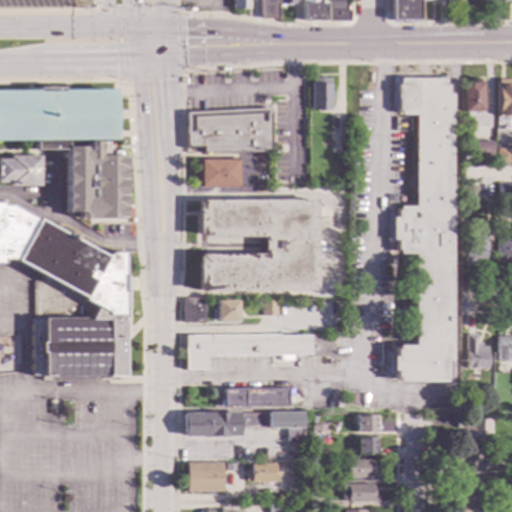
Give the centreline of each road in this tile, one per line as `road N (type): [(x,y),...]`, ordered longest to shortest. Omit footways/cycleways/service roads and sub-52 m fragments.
road 1 (tertiary): [(155,223),(157,511)]
road 2 (primary): [(161,28),(0,32)]
road 3 (tertiary): [(137,64),(155,223)]
road 4 (tertiary): [(163,160),(161,28)]
road 5 (primary): [(164,62),(289,52)]
